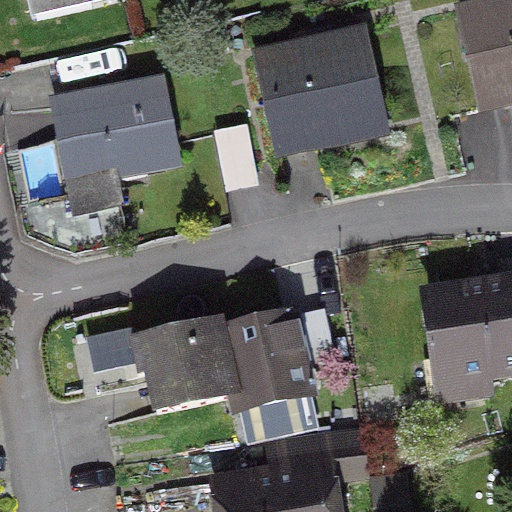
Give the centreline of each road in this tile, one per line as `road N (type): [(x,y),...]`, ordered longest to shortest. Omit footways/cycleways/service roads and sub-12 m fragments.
road 1 (residential): [(511,220),(374,228),(8,315)]
road 2 (residential): [(8,315),(45,511)]
